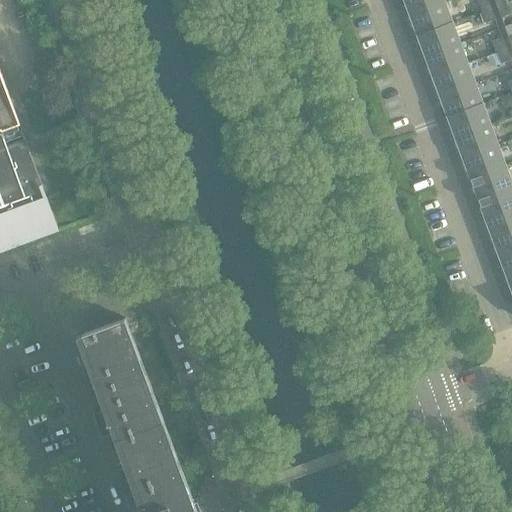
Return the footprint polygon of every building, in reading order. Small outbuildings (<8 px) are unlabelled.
[(442,0),(404,0),(411,17),(444,4),(442,0)] [(491,10),(487,0),(483,0),(480,1),(484,13),(491,10)] [(444,4),(411,17),(418,37),(452,24),(444,4)] [(509,16),(504,5),(497,8),(501,19),(509,16)] [(495,21),(491,10),(484,13),(488,24),(495,21)] [(452,24),(418,37),(426,57),(459,45),(452,24)] [(506,50),(502,39),(495,42),(499,53),(506,50)] [(459,45),(426,57),(433,77),(467,65),(459,45)] [(510,61),(506,50),(499,53),(503,64),(510,61)] [(467,65),(433,77),(441,98),(474,85),(467,65)] [(0,250),(57,230),(57,231),(59,230),(47,198),(45,198),(42,188),(43,188),(22,130),(21,131),(24,140),(7,146),(2,132),(20,126),(0,70),(0,250)] [(474,85),(441,98),(448,118),(482,105),(474,85)] [(482,105),(448,118),(456,138),(489,126),(482,105)] [(489,126),(456,138),(463,158),(497,146),(489,126)] [(497,146),(463,158),(471,179),(504,166),(497,146)] [(504,166),(471,179),(478,199),(511,186),(504,166)] [(511,186),(478,199),(486,219),(511,209),(511,186)] [(511,209),(486,219),(493,239),(511,232),(511,209)] [(511,232),(493,239),(501,260),(511,255),(511,232)] [(511,255),(501,260),(508,280),(511,278),(511,255)] [(200,511),(197,503),(194,504),(125,319),(77,337),(105,412),(94,416),(102,438),(113,434),(136,496),(129,498),(133,511),(200,511)]
